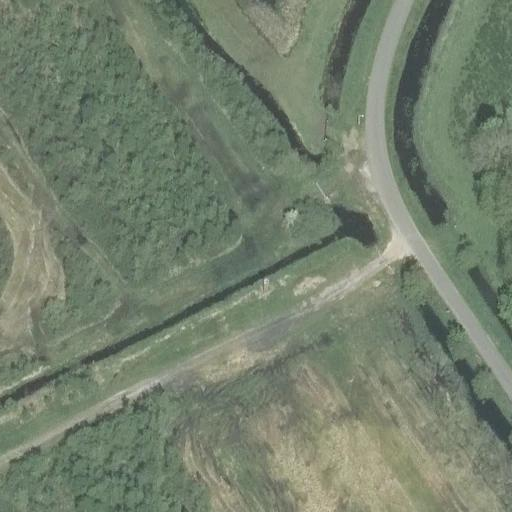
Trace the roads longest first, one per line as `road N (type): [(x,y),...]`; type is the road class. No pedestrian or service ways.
road 1 (track): [(410,236),(313,307),(0,464)]
road 2 (unclassified): [(511,388),(410,236),(378,162),(380,67),(403,0)]
